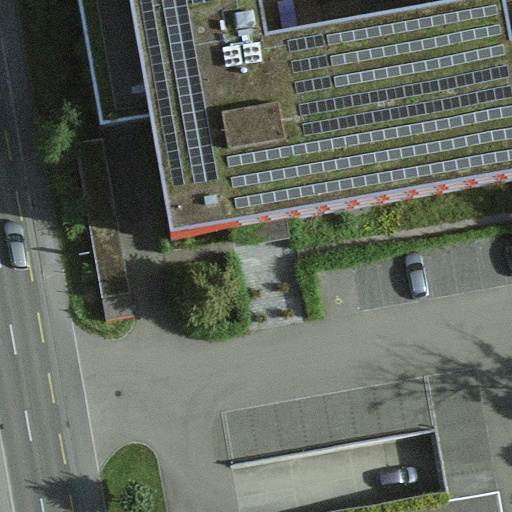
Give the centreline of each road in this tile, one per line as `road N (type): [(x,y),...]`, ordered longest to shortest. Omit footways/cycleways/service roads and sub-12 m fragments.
road 1 (residential): [(23,404),(511,318)]
road 2 (secondary): [(23,404),(0,267)]
